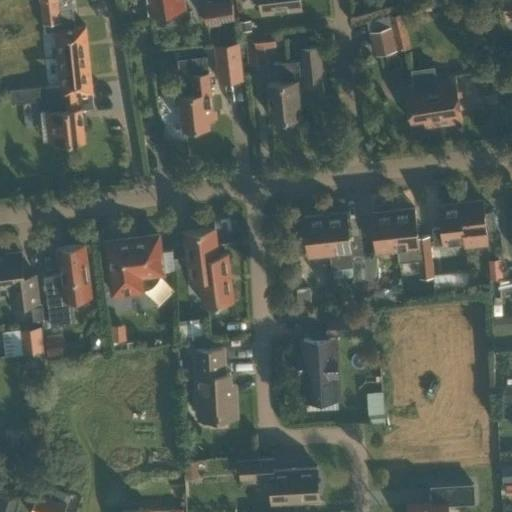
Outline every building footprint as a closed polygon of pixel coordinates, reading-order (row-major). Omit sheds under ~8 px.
[(42,0),(45,31),(55,30),(60,83),(46,85),(47,99),(48,110),(53,109),(56,139),(56,141),(85,138),(83,123),(82,108),(94,106),(93,91),(86,25),(75,26),(72,0),(42,0)] [(147,0),(149,12),(185,6),(184,0),(147,0)] [(206,22),(234,17),(231,0),(213,0),(203,2),(206,22)] [(260,0),(262,12),(301,7),(299,0),(260,0)] [(251,18),(238,20),(239,30),(252,29),(251,18)] [(373,30),(378,53),(398,48),(392,25),(373,30)] [(245,34),(248,61),(266,60),(265,45),(275,44),(274,31),(245,34)] [(239,41),(215,44),(219,81),(243,78),(239,41)] [(297,80),(322,78),(319,46),(301,48),(302,60),(284,62),(286,80),(267,82),(271,118),(301,115),(297,80)] [(207,55),(178,58),(182,93),(179,93),(183,128),(210,125),(209,117),(214,116),(209,71),(207,55)] [(413,80),(404,81),(410,122),(423,120),(424,127),(462,121),(455,74),(435,77),(434,67),(412,70),(413,80)] [(464,223),(494,220),(493,211),(485,212),(483,200),(462,203),(464,223)] [(441,226),(433,227),(435,243),(465,240),(466,240),(464,223),(462,203),(439,205),(441,226)] [(429,234),(418,235),(415,208),(393,210),(397,248),(398,260),(418,258),(419,276),(434,275),(429,234)] [(397,248),(393,210),(371,212),(375,250),(397,248)] [(347,212),(326,214),(330,252),(331,266),(352,264),(354,279),(366,278),(378,277),(375,253),(363,254),(363,245),(351,247),(347,212)] [(330,252),(326,214),(304,217),(308,254),(330,252)] [(494,220),(464,223),(466,240),(465,240),(465,244),(488,241),(487,229),(495,228),(494,220)] [(202,303),(234,299),(228,253),(218,254),(215,227),(183,230),(189,277),(199,276),(202,303)] [(158,234),(106,240),(113,294),(143,290),(143,286),(147,285),(149,285),(151,283),(154,281),(155,280),(156,278),(157,276),(158,273),(163,272),(158,234)] [(91,295),(85,243),(57,246),(61,274),(45,276),(51,324),(75,321),(72,297),(91,295)] [(12,304),(39,301),(36,273),(24,275),(21,251),(6,253),(7,257),(0,257),(0,285),(9,285),(12,304)] [(503,276),(501,257),(487,259),(490,278),(503,276)] [(379,291),(378,278),(367,279),(369,305),(402,302),(401,289),(379,291)] [(505,278),(494,278),(496,293),(496,295),(506,294),(506,292),(505,278)] [(469,280),(434,283),(435,293),(470,290),(469,280)] [(297,287),(298,301),(312,300),(311,286),(297,287)] [(42,306),(32,307),(34,320),(44,318),(42,306)] [(358,312),(327,314),(328,331),(359,330),(378,329),(377,309),(358,310),(358,312)] [(511,315),(495,316),(496,328),(511,327),(511,315)] [(198,316),(178,319),(181,340),(201,337),(198,316)] [(122,324),(111,324),(112,340),(123,339),(122,324)] [(41,326),(20,328),(23,352),(44,349),(41,326)] [(46,335),(48,355),(62,353),(60,334),(46,335)] [(312,338),(303,338),(306,398),(338,396),(334,336),(312,338)] [(237,416),(235,383),(231,383),(230,371),(225,372),(223,346),(195,348),(199,418),(237,416)] [(511,383),(499,384),(501,401),(511,400),(511,383)] [(387,411),(387,389),(372,389),(372,411),(387,411)] [(319,499),(317,466),(274,469),(273,457),(240,459),(241,477),(270,476),(272,502),(319,499)] [(198,460),(185,461),(185,477),(199,477),(198,460)] [(511,465),(501,466),(502,481),(511,480),(511,465)] [(408,511),(447,511),(447,503),(455,502),(454,484),(431,485),(432,502),(408,504),(408,511)] [(58,489),(56,496),(65,499),(67,492),(58,489)] [(64,511),(67,505),(36,494),(30,511),(64,511)] [(3,497),(0,506),(0,510),(5,511),(12,511),(16,501),(3,497)]
